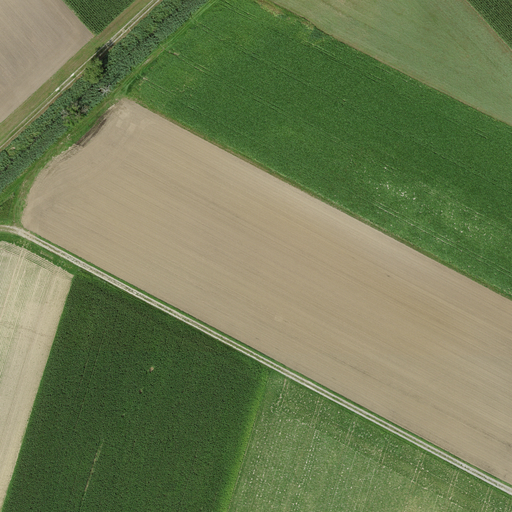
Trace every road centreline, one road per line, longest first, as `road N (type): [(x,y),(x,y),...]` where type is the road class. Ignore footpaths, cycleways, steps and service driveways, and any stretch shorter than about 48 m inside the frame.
road 1 (track): [(0,217),(511,492)]
road 2 (track): [(0,204),(218,0)]
road 3 (track): [(159,0),(0,150)]
